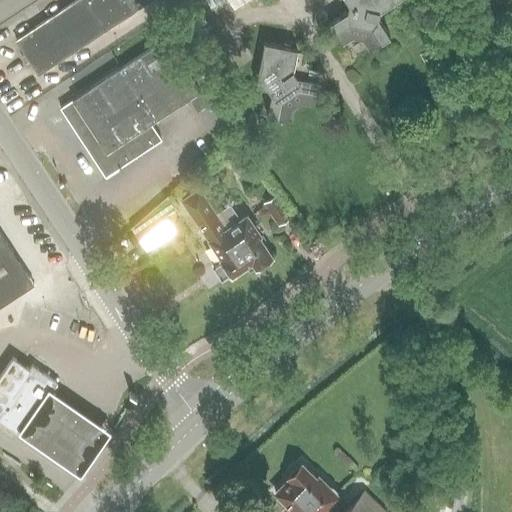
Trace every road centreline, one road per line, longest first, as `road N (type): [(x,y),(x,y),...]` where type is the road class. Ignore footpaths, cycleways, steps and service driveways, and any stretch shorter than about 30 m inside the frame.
road 1 (tertiary): [(197,420),(385,266),(511,181)]
road 2 (unclassified): [(197,420),(0,123)]
road 3 (tertiary): [(108,511),(197,420)]
